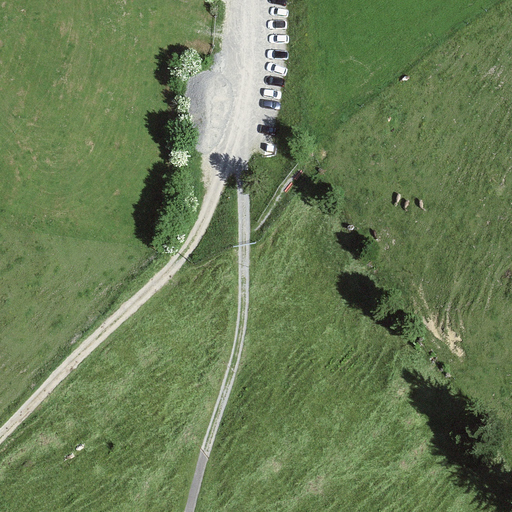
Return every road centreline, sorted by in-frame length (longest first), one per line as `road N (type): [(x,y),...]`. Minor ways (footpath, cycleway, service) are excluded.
road 1 (track): [(0,440),(177,263),(236,149)]
road 2 (track): [(193,511),(243,331),(236,149)]
road 3 (unclassified): [(236,149),(256,0)]
